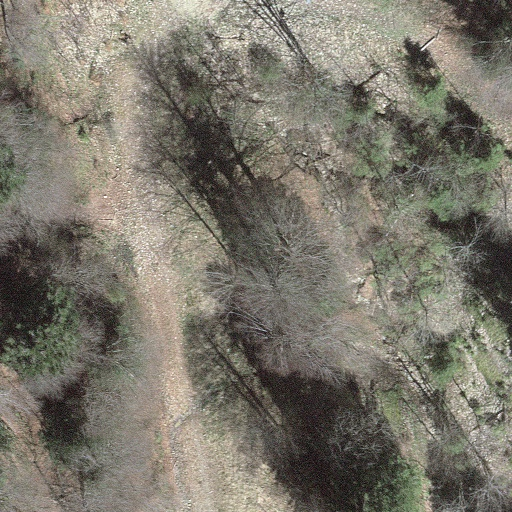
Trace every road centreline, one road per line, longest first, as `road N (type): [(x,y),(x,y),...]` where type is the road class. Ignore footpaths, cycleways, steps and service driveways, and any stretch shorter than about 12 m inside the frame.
road 1 (track): [(202,0),(166,24),(151,46),(138,79),(137,126),(201,511)]
road 2 (track): [(511,117),(459,62),(417,37),(301,0)]
